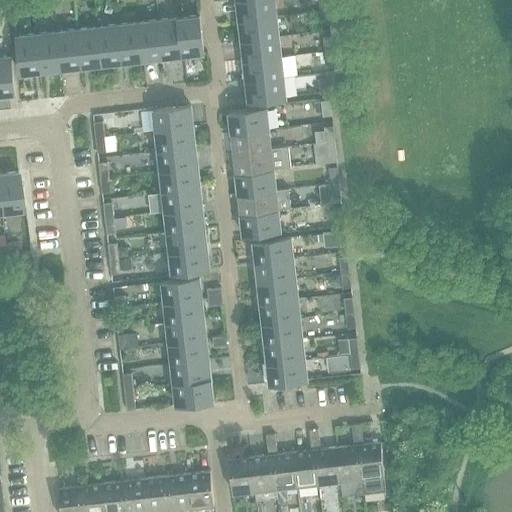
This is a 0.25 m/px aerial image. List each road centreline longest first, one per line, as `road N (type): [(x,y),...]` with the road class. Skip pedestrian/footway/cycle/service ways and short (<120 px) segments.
road 1 (residential): [(244,421),(208,89)]
road 2 (residential): [(49,129),(82,409)]
road 3 (residential): [(49,129),(73,104),(208,89)]
road 4 (residential): [(244,421),(354,412),(373,393)]
road 5 (residential): [(82,409),(103,426),(209,413)]
